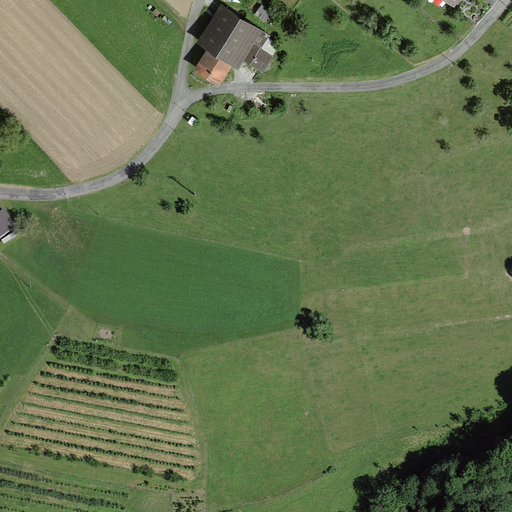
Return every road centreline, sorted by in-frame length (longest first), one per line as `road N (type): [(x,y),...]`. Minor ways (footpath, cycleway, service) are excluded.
road 1 (residential): [(502,0),(449,58),(420,72),(362,87),(227,87),(182,100)]
road 2 (residential): [(182,100),(130,168),(79,189),(0,192)]
